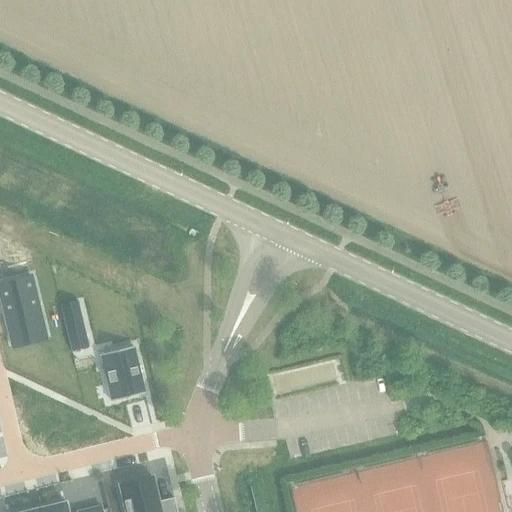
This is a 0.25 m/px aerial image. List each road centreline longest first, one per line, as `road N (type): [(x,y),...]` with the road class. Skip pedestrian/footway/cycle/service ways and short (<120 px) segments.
road 1 (tertiary): [(264,226),(0,105)]
road 2 (residential): [(0,385),(20,471),(198,434)]
road 3 (tertiary): [(511,342),(293,240)]
road 4 (residential): [(198,434),(246,307)]
